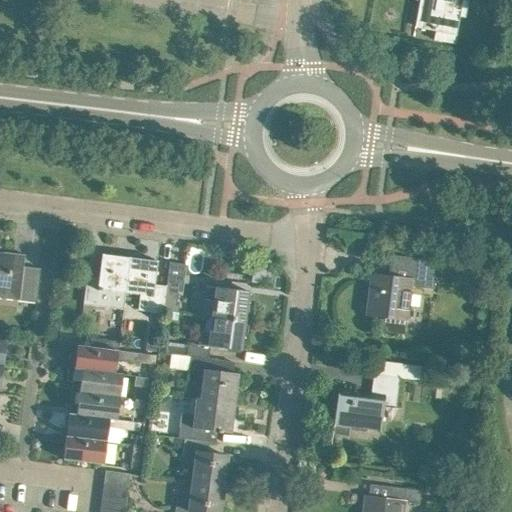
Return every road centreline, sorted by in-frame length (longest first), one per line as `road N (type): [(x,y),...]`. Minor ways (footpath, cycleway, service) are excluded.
road 1 (residential): [(0,203),(307,240)]
road 2 (residential): [(307,240),(276,511)]
road 3 (secondary): [(154,119),(0,99)]
road 4 (residential): [(298,20),(172,0)]
road 5 (residential): [(84,511),(88,479),(0,468)]
